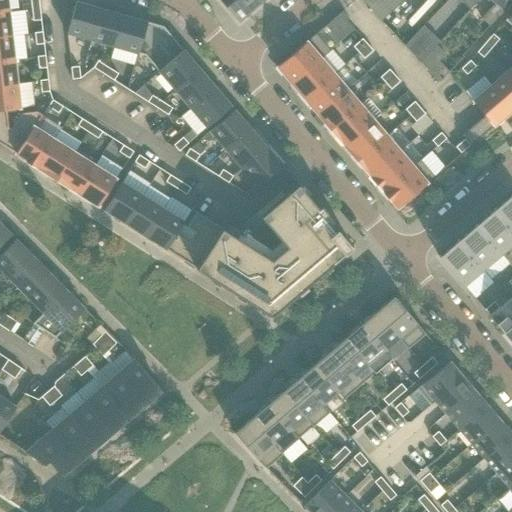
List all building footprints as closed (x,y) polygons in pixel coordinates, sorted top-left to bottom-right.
[(0,0),(0,13),(9,13),(7,0),(0,0)] [(38,0),(30,0),(31,9),(40,8),(38,0)] [(219,0),(238,22),(263,0),(219,0)] [(361,0),(381,21),(404,0),(403,0),(361,0)] [(511,0),(489,0),(494,4),(481,19),(490,27),(502,12),(504,13),(511,3),(511,0)] [(91,41),(100,9),(76,2),(67,34),(91,41)] [(31,9),(33,21),(41,21),(40,8),(31,9)] [(114,47),(123,16),(100,9),(91,41),(114,47)] [(9,13),(0,13),(0,37),(11,36),(27,35),(25,11),(9,13)] [(315,34),(328,50),(330,51),(331,50),(354,30),(354,29),(353,30),(345,20),(348,17),(343,11),(315,34)] [(137,54),(146,22),(123,16),(114,47),(137,54)] [(158,72),(184,51),(163,27),(146,22),(137,54),(144,56),(158,72)] [(423,25),(404,46),(416,59),(419,62),(420,63),(436,46),(439,42),(436,39),(423,25)] [(44,44),(42,32),(34,33),(35,45),(44,44)] [(491,47),(499,37),(493,32),(485,41),(491,47)] [(279,70),(291,84),(321,59),(330,51),(328,50),(315,34),(276,68),(278,70),(279,70)] [(11,36),(0,37),(0,62),(14,60),(11,36)] [(367,45),(366,44),(362,39),(354,46),(353,47),(358,53),(359,52),(367,45)] [(491,49),(490,48),(484,44),(478,51),(477,53),(483,58),(491,49)] [(373,51),(372,50),(367,45),(359,52),(358,53),(363,59),(373,51)] [(292,84),(291,84),(304,100),(334,74),(344,66),(331,50),(330,51),(322,58),(321,59),(292,84)] [(174,91),(199,69),(184,51),(158,72),(174,91)] [(46,68),(45,56),(37,57),(38,69),(46,68)] [(14,60),(0,62),(0,86),(17,84),(14,60)] [(104,75),(107,67),(97,61),(93,68),(104,75)] [(462,68),(461,69),(466,75),(475,67),(474,65),(470,61),(462,68)] [(72,80),(80,79),(78,66),(70,67),(72,80)] [(104,75),(113,81),(118,74),(107,67),(104,75)] [(190,109),(215,88),(199,69),(174,91),(190,109)] [(491,86),(503,100),(511,110),(511,72),(510,69),(491,86)] [(394,76),(393,74),(389,70),(381,77),(380,78),(385,84),(394,76)] [(304,100),(317,115),(347,90),(334,74),(304,100)] [(385,84),(391,90),(400,82),(394,76),(385,84)] [(49,92),(48,80),(40,81),(41,93),(49,92)] [(17,84),(0,86),(0,110),(6,110),(6,111),(20,109),(34,107),(31,83),(17,84)] [(485,116),(492,125),(493,127),(511,110),(503,100),(491,86),(472,102),(485,116)] [(215,88),(190,109),(206,128),(231,107),(215,88)] [(317,115),(330,130),(360,105),(347,90),(317,115)] [(157,109),(161,102),(151,96),(147,102),(157,109)] [(360,105),(330,130),(343,146),(373,121),(381,114),(367,99),(360,105)] [(62,107),(52,100),(48,107),(58,114),(62,107)] [(161,102),(157,109),(167,115),(172,108),(161,102)] [(411,115),(419,108),(414,102),(405,110),(410,116),(411,115)] [(415,122),(425,114),(419,108),(411,115),(410,116),(415,122)] [(6,111),(6,110),(0,110),(0,144),(15,154),(33,127),(40,115),(36,112),(21,114),(11,130),(8,128),(6,111)] [(225,150),(250,129),(234,110),(209,132),(225,150)] [(492,125),(485,116),(462,135),(461,136),(464,139),(469,145),(471,146),(493,127),(492,125)] [(87,132),(92,125),(81,119),(77,126),(87,132)] [(343,146),(357,161),(386,136),(373,121),(343,146)] [(92,125),(87,132),(97,139),(102,132),(92,125)] [(36,168),(54,140),(33,127),(15,154),(29,163),(29,162),(34,166),(33,167),(36,168)] [(250,129),(225,150),(241,169),(266,148),(250,129)] [(433,140),(431,141),(437,147),(446,139),(445,138),(440,133),(433,140)] [(357,161),(370,176),(399,151),(386,136),(357,161)] [(179,151),(188,144),(182,137),(173,145),(179,151)] [(54,140),(36,168),(39,170),(39,169),(44,172),(44,173),(56,180),(74,153),(54,140)] [(468,146),(463,140),(456,147),(455,147),(460,154),(469,146),(468,146)] [(189,149),(185,156),(195,162),(199,155),(205,150),(198,143),(197,142),(189,149)] [(133,152),(123,145),(118,152),(129,159),(133,152)] [(241,169),(257,188),(282,167),(266,148),(241,169)] [(370,176),(383,192),(412,167),(399,151),(370,176)] [(74,153),(56,180),(69,189),(70,188),(75,191),(74,192),(76,194),(94,166),(74,153)] [(138,155),(134,162),(144,169),(149,162),(138,155)] [(94,166),(76,194),(79,196),(80,195),(85,198),(84,198),(98,207),(115,179),(122,169),(101,156),(94,166)] [(383,192),(397,209),(434,177),(433,176),(420,160),(412,167),(383,192)] [(218,177),(228,183),(232,176),(222,170),(218,177)] [(121,183),(103,210),(125,224),(142,196),(149,186),(150,185),(129,172),(122,183),(121,183)] [(180,182),(170,175),(165,182),(175,188),(180,182)] [(180,182),(175,188),(186,195),(190,188),(180,182)] [(142,196),(125,224),(145,237),(163,209),(169,199),(149,186),(142,196)] [(337,230),(340,228),(321,206),(318,208),(299,186),(285,197),(260,217),(286,247),(270,259),(270,258),(238,239),(223,229),(197,270),(271,317),(297,294),(306,287),(321,274),(330,267),(352,248),(337,230)] [(494,208),(493,209),(511,231),(511,193),(511,194),(511,195),(495,209),(494,208)] [(163,209),(145,237),(166,250),(176,235),(184,222),(191,211),(170,197),(169,199),(163,209)] [(493,210),(493,211),(478,224),(477,225),(476,224),(475,225),(476,225),(479,229),(501,255),(511,245),(511,231),(493,209),(493,210)] [(197,270),(223,229),(221,228),(196,212),(186,227),(195,233),(189,243),(176,235),(166,250),(197,270)] [(0,245),(11,235),(8,232),(0,224),(0,245)] [(474,225),(475,226),(459,240),(459,241),(458,240),(457,240),(483,271),(501,255),(479,229),(476,225),(475,225),(474,225)] [(0,270),(10,280),(33,257),(30,254),(29,254),(26,251),(27,251),(23,247),(23,248),(19,244),(19,243),(15,239),(0,254),(0,270)] [(440,255),(438,257),(464,287),(464,286),(475,299),(493,283),(483,271),(457,240),(456,241),(457,242),(440,256),(440,255)] [(33,257),(10,280),(26,297),(50,274),(47,271),(46,271),(42,267),(43,267),(39,264),(36,261),(33,257)] [(43,314),(67,291),(63,288),(60,285),(57,281),(57,282),(53,278),(53,277),(50,274),(26,297),(43,314)] [(43,314),(33,324),(43,331),(55,338),(84,309),(80,305),(76,301),(73,298),(70,295),(67,291),(43,314)] [(399,340),(407,349),(425,333),(393,296),(375,312),(399,340)] [(511,297),(508,300),(499,308),(491,315),(489,317),(504,334),(511,326),(511,297)] [(484,310),(489,317),(491,315),(499,308),(494,302),(484,310)] [(375,312),(360,324),(384,352),(385,352),(399,340),(375,312)] [(0,325),(2,328),(9,317),(2,313),(0,316),(0,325)] [(2,328),(9,332),(16,322),(9,317),(2,328)] [(33,324),(22,341),(32,347),(43,331),(33,324)] [(360,324),(344,338),(368,366),(374,373),(391,359),(385,352),(384,352),(360,324)] [(95,348),(97,351),(112,339),(106,332),(92,345),(95,348)] [(344,338),(329,351),(353,379),(359,386),(374,373),(368,366),(344,338)] [(112,339),(97,351),(103,358),(117,345),(112,339)] [(329,351),(313,365),(337,392),(343,400),(359,386),(353,379),(329,351)] [(126,353),(111,366),(117,374),(144,406),(145,405),(142,402),(151,395),(153,397),(161,391),(134,359),(132,361),(126,353)] [(78,362),(86,371),(92,366),(85,357),(78,362)] [(437,364),(431,357),(422,365),(428,371),(437,364)] [(7,360),(1,370),(7,374),(14,365),(7,360)] [(417,388),(408,395),(422,412),(431,405),(434,401),(445,414),(473,390),(463,378),(449,361),(417,388)] [(86,371),(78,362),(72,367),(80,376),(86,371)] [(14,365),(7,374),(14,379),(21,369),(14,365)] [(322,406),(337,392),(313,365),(298,378),(322,406)] [(419,379),(428,371),(422,365),(413,373),(419,379)] [(144,406),(117,374),(100,388),(127,420),(128,419),(126,416),(135,409),(137,411),(144,406)] [(298,378),(282,391),(306,419),(312,426),(328,413),(322,406),(298,378)] [(391,392),(397,398),(406,390),(400,384),(391,392)] [(53,386),(47,392),(55,401),(61,396),(53,386)] [(127,420),(100,388),(84,401),(111,434),(112,433),(109,430),(118,423),(121,425),(127,420)] [(458,429),(486,405),(473,390),(445,414),(458,429)] [(282,391),(267,404),(291,432),(297,439),(312,426),(306,419),(282,391)] [(55,401),(47,392),(41,397),(49,406),(55,401)] [(387,406),(397,398),(391,392),(382,400),(387,406)] [(77,393),(60,407),(67,416),(95,447),(93,444),(102,437),(104,439),(111,434),(84,401),(77,393)] [(0,429),(15,408),(15,407),(0,397),(0,429)] [(400,403),(394,408),(402,417),(408,412),(400,403)] [(267,404),(252,417),(275,445),(281,452),(297,439),(291,432),(267,404)] [(486,405),(458,429),(471,444),(498,420),(486,405)] [(360,418),(365,425),(375,417),(369,410),(360,418)] [(95,447),(67,416),(51,430),(78,461),(79,461),(77,458),(85,451),(88,453),(95,447)] [(257,460),(266,469),(283,454),(275,445),(252,417),(251,417),(233,433),(257,460)] [(356,432),(365,425),(360,418),(351,426),(356,432)] [(498,420),(471,444),(483,458),(511,435),(498,420)] [(78,462),(78,461),(51,430),(24,452),(44,466),(49,462),(61,476),(62,475),(60,472),(75,459),(78,462)] [(445,441),(438,432),(431,437),(439,446),(445,441)] [(511,435),(483,458),(496,473),(511,459),(511,435)] [(335,455),(341,461),(349,452),(344,447),(335,455)] [(361,467),(367,462),(359,453),(353,458),(361,467)] [(332,469),(341,461),(335,455),(326,464),(332,469)] [(511,459),(496,473),(509,488),(510,487),(511,485),(511,459)] [(428,473),(419,481),(424,487),(434,479),(428,473)] [(312,489),(321,481),(315,475),(307,483),(312,489)] [(304,498),(312,489),(307,483),(301,477),(292,486),(304,498)] [(374,482),(382,491),(388,486),(380,477),(374,482)] [(424,487),(430,493),(439,485),(434,479),(424,487)] [(328,511),(342,498),(345,496),(329,481),(303,506),(308,511),(328,511)] [(0,510),(17,496),(6,482),(0,486),(0,510)] [(509,488),(496,499),(506,511),(510,511),(511,510),(511,485),(510,487),(509,488)] [(389,501),(395,495),(388,486),(382,491),(389,501)] [(417,500),(425,509),(431,504),(423,495),(417,500)] [(345,496),(342,498),(328,511),(359,511),(360,511),(345,496)] [(446,500),(440,506),(445,511),(451,511),(454,509),(446,500)]
